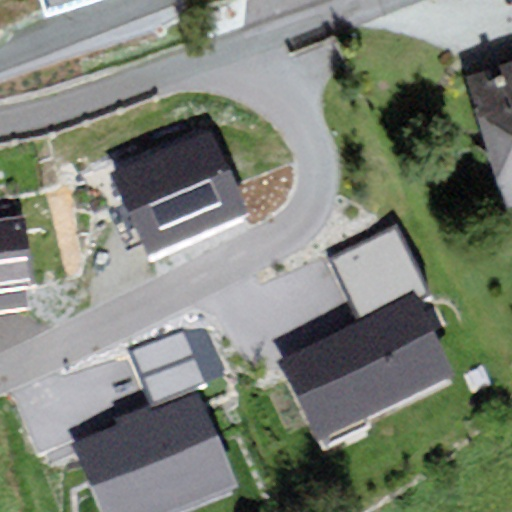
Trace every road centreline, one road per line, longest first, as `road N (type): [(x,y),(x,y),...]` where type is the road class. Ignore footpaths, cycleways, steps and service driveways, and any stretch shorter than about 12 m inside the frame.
road 1 (residential): [(289,28),(324,168),(256,243),(0,370)]
road 2 (residential): [(0,119),(289,28)]
